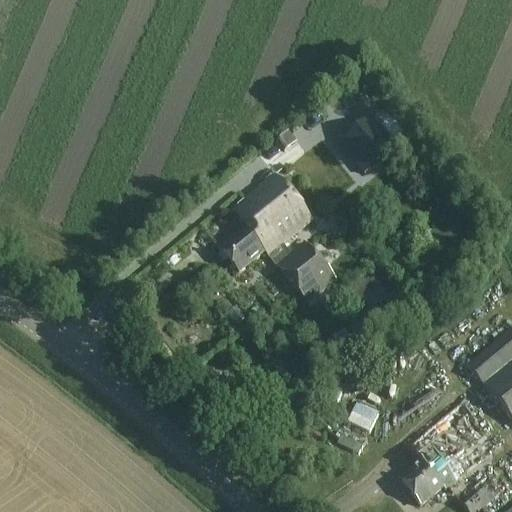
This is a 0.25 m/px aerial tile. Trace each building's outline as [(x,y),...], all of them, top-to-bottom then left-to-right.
[(400,130),(376,99),(344,123),(369,155),(400,130)] [(268,168),(288,152),(281,142),(260,159),(268,168)] [(276,180),(252,200),(275,229),(271,233),(282,247),(311,223),(276,180)] [(275,229),(252,200),(233,215),(246,230),(217,254),(236,277),(265,254),(277,270),(306,306),(321,294),(292,258),(282,247),(271,233),(275,229)] [(306,247),(292,258),(321,294),(335,283),(306,247)] [(511,332),(510,330),(466,369),(511,422),(511,332)] [(248,374),(243,378),(251,388),(260,380),(255,374),(248,374)] [(446,494),(497,452),(461,409),(405,455),(417,471),(397,488),(417,511),(418,511),(441,493),(446,494)] [(465,500),(457,505),(462,511),(476,511),(499,495),(487,479),(462,497),(465,500)]
